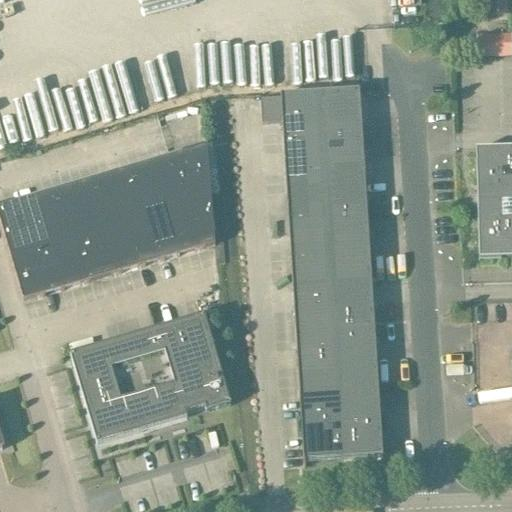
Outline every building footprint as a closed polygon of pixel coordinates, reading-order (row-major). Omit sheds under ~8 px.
[(507,16),(505,0),(487,0),(488,17),(507,16)] [(511,37),(476,39),(476,59),(511,57),(511,37)] [(301,96),(304,143),(362,139),(359,92),(301,96)] [(279,97),(282,144),(304,143),(301,96),(279,97)] [(304,143),(306,183),(364,179),(362,139),(304,143)] [(282,144),(285,184),(306,183),(304,143),(282,144)] [(168,159),(182,205),(210,197),(206,147),(168,159)] [(497,152),(475,152),(475,159),(476,192),(477,208),(487,208),(487,222),(477,222),(478,255),(478,262),(500,262),(500,255),(511,254),(511,157),(497,158),(497,152)] [(150,164),(163,211),(182,205),(168,159),(150,164)] [(130,170),(144,217),(163,211),(150,164),(130,170)] [(115,189),(125,223),(144,217),(130,170),(111,175),(115,189)] [(100,208),(106,228),(125,223),(115,189),(111,175),(92,181),(100,208)] [(306,183),(309,223),(367,219),(364,179),(306,183)] [(85,227),(86,234),(106,228),(100,208),(92,181),(73,187),(85,227)] [(285,184),(287,224),(309,223),(306,183),(285,184)] [(54,192),(67,239),(86,234),(85,227),(73,187),(54,192)] [(34,198),(48,245),(67,239),(54,192),(34,198)] [(163,211),(177,258),(215,247),(210,197),(182,205),(163,211)] [(0,208),(0,226),(9,256),(48,245),(34,198),(0,208)] [(144,217),(158,264),(177,258),(163,211),(144,217)] [(125,223),(138,269),(158,264),(144,217),(125,223)] [(309,223),(311,263),(330,261),(369,259),(367,219),(309,223)] [(86,234),(100,281),(138,269),(125,223),(106,228),(86,234)] [(287,224),(290,264),(311,263),(309,223),(287,224)] [(48,245),(62,292),(100,281),(86,234),(67,239),(48,245)] [(23,303),(62,292),(48,245),(9,256),(23,303)] [(330,261),(334,329),(373,326),(369,259),(330,261)] [(290,264),(294,331),(334,329),(330,261),(311,263),(290,264)] [(96,447),(141,434),(186,420),(185,416),(204,410),(205,415),(230,407),(223,382),(218,384),(217,380),(221,378),(203,317),(69,357),(96,447)] [(334,329),(338,395),(378,393),(373,326),(334,329)] [(294,331),(298,398),(338,395),(334,329),(294,331)] [(338,395),(340,427),(380,425),(378,393),(338,395)] [(298,398),(300,430),(340,427),(338,395),(298,398)] [(340,427),(342,460),(380,457),(380,464),(382,464),(380,425),(340,427)] [(300,430),(303,467),(303,469),(304,469),(304,462),(342,460),(340,427),(300,430)]
